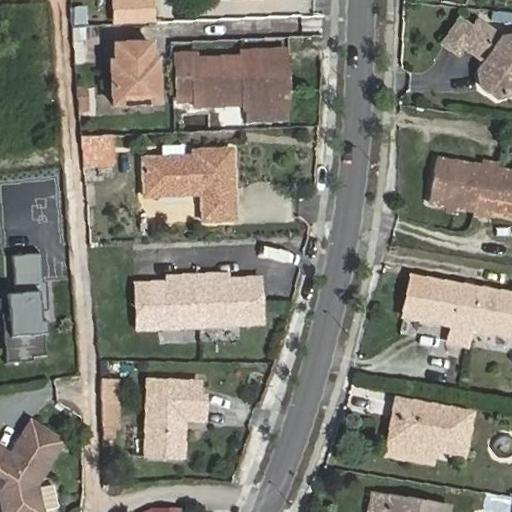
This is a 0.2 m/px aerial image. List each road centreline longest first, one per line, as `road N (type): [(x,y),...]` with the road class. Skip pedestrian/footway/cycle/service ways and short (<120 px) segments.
road 1 (tertiary): [(261,504),(351,242),(357,0)]
road 2 (residential): [(93,511),(182,490),(261,504)]
